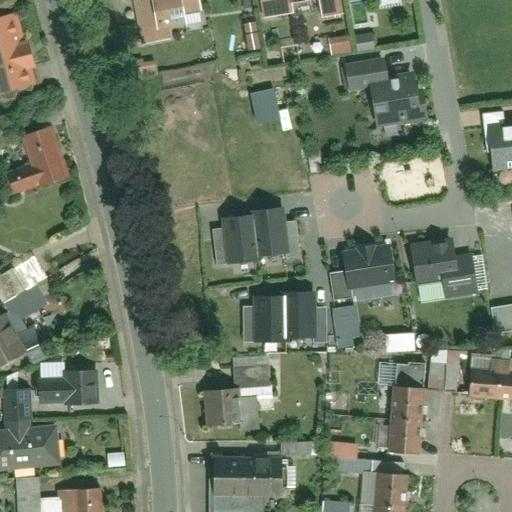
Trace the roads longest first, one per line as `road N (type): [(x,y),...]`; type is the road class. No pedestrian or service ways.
road 1 (tertiary): [(160,511),(125,314),(46,0)]
road 2 (residential): [(426,0),(458,207),(390,216),(352,202)]
road 3 (residential): [(502,511),(502,465),(458,460),(449,465),(444,511)]
